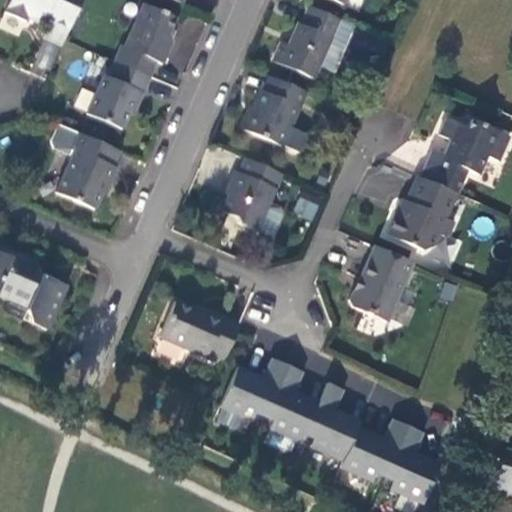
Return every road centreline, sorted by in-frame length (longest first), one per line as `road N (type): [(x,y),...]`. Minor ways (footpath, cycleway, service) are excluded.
road 1 (residential): [(149,234),(249,0)]
road 2 (residential): [(284,293),(357,139),(397,119)]
road 3 (residential): [(284,293),(321,352),(446,422)]
road 4 (residential): [(137,266),(0,211)]
road 5 (residential): [(149,234),(284,293)]
road 6 (residential): [(81,396),(137,266)]
